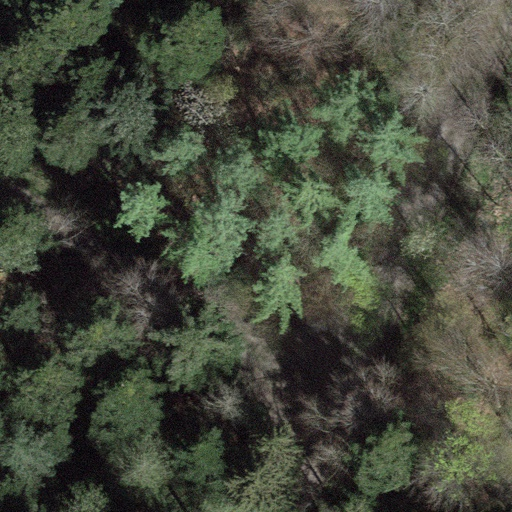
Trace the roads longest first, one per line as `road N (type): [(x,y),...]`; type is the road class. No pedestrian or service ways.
road 1 (track): [(337,402),(508,0)]
road 2 (track): [(0,179),(337,402)]
